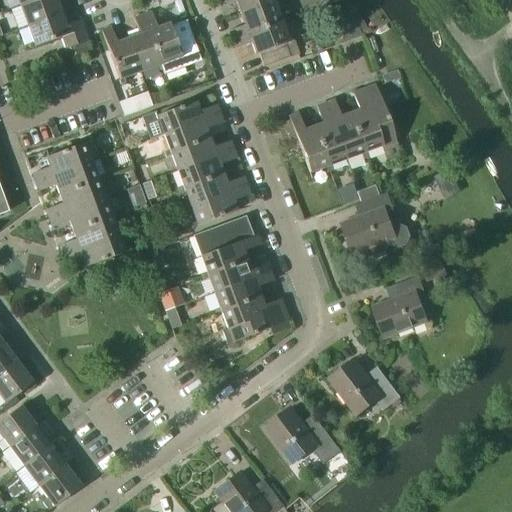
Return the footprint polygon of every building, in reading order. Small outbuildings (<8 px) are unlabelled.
[(27,26),(61,14),(57,2),(63,0),(36,0),(15,8),(17,12),(21,11),(27,26)] [(235,2),(239,13),(273,1),(273,0),(216,0),(220,8),(235,2)] [(279,17),(273,1),(239,13),(244,25),(228,31),(231,39),(286,21),(284,17),(280,19),(279,17)] [(151,12),(142,15),(159,63),(162,70),(163,74),(199,61),(185,22),(170,28),(169,23),(157,28),(151,12)] [(65,25),(61,14),(27,26),(33,43),(28,45),(30,49),(61,37),(66,49),(89,41),(81,19),(65,25)] [(139,34),(127,39),(139,73),(157,66),(158,71),(162,70),(159,63),(142,15),(133,19),(139,34)] [(354,16),(341,21),(348,41),(361,36),(354,16)] [(287,24),(286,21),(231,39),(234,49),(250,43),(254,55),(258,54),(262,67),(289,57),(285,44),(289,43),(283,26),(287,24)] [(116,43),(111,27),(100,30),(120,85),(125,83),(123,78),(139,73),(127,39),(116,43)] [(374,85),(352,93),(358,110),(349,113),(366,159),(368,158),(366,152),(380,147),(383,153),(397,147),(395,141),(374,85)] [(148,95),(152,106),(161,103),(157,92),(148,95)] [(349,113),(340,117),(334,100),(325,103),(346,159),(360,154),(363,160),(366,159),(349,113)] [(128,101),(119,104),(124,117),(133,113),(128,101)] [(158,120),(163,135),(220,114),(216,105),(199,111),(196,102),(156,117),(158,120)] [(330,165),(346,159),(325,103),(316,107),(322,124),(313,127),(330,173),(332,172),(330,165)] [(155,112),(141,117),(144,125),(158,120),(156,117),(155,112)] [(304,130),(298,113),(288,117),(289,120),(276,125),(286,151),(299,146),(309,173),(325,168),(327,174),(330,173),(313,127),(304,130)] [(210,138),(206,129),(223,123),(220,114),(163,135),(169,151),(163,153),(164,155),(170,153),(175,151),(210,138)] [(233,150),(230,141),(213,147),(210,138),(175,151),(170,153),(164,155),(165,159),(171,157),(176,171),(233,150)] [(31,174),(35,183),(92,162),(86,147),(91,146),(90,142),(85,144),(84,143),(45,158),(48,168),(31,174)] [(223,174),(219,165),(236,159),(233,150),(176,171),(182,187),(177,189),(178,191),(183,189),(187,188),(223,174)] [(58,195),(93,182),(98,180),(103,178),(103,176),(97,178),(92,162),(35,183),(38,192),(55,186),(58,195)] [(449,170),(434,177),(439,188),(454,181),(449,170)] [(246,186),(243,177),(226,183),(223,174),(187,188),(183,189),(178,191),(178,194),(184,192),(190,206),(246,186)] [(105,198),(99,183),(104,181),(103,178),(98,180),(93,182),(58,195),(61,204),(45,210),(48,220),(105,198)] [(197,226),(197,225),(236,210),(233,201),(250,195),(246,186),(190,206),(195,222),(190,224),(191,228),(197,226)] [(360,217),(341,224),(353,254),(366,249),(367,253),(376,257),(386,253),(389,246),(397,249),(407,246),(411,237),(407,227),(399,224),(397,220),(393,208),(392,205),(388,193),(366,201),(370,214),(360,217)] [(72,231),(112,217),(117,215),(116,212),(111,214),(105,198),(48,220),(51,228),(68,222),(72,231)] [(159,204),(150,207),(154,219),(163,216),(159,204)] [(62,256),(118,234),(113,219),(118,217),(117,215),(112,217),(72,231),(75,240),(58,246),(62,256)] [(243,251),(260,245),(256,235),(253,236),(245,216),(192,236),(205,273),(200,275),(201,277),(206,275),(209,274),(247,261),(243,251)] [(124,249),(118,234),(62,256),(65,264),(82,258),(85,267),(130,251),(129,248),(124,250),(124,249)] [(160,267),(155,252),(145,255),(150,270),(160,267)] [(447,276),(441,258),(420,265),(427,283),(447,276)] [(270,272),(267,263),(250,270),(247,261),(209,274),(206,275),(201,277),(202,281),(208,279),(213,293),(270,272)] [(260,297),(257,287),(274,281),(270,272),(213,293),(219,309),(214,311),(214,313),(220,312),(223,310),(260,297)] [(391,301),(373,308),(384,339),(427,323),(419,302),(427,299),(419,277),(396,286),(401,298),(391,301)] [(174,308),(171,299),(179,296),(176,288),(159,294),(165,311),(174,308)] [(289,322),(280,299),(264,306),(260,297),(223,310),(220,312),(214,313),(215,316),(221,315),(226,329),(222,330),(227,345),(289,322)] [(177,318),(169,321),(172,329),(180,326),(177,318)] [(0,375),(17,363),(2,343),(0,344),(0,375)] [(357,417),(377,403),(384,412),(400,399),(384,377),(373,385),(355,359),(329,378),(357,417)] [(17,363),(0,375),(0,396),(5,404),(33,383),(17,363)] [(9,447),(35,427),(20,406),(0,421),(0,441),(3,439),(9,447)] [(310,433),(303,424),(292,408),(266,428),(293,463),(311,450),(323,465),(341,452),(320,425),(310,433)] [(35,427),(9,447),(24,467),(51,447),(35,427)] [(39,487),(65,467),(51,447),(24,467),(39,487)] [(81,487),(65,467),(39,487),(47,498),(42,503),(48,511),(54,507),(81,487)] [(276,511),(282,508),(268,488),(258,496),(240,472),(213,492),(220,502),(209,511),(276,511)]
